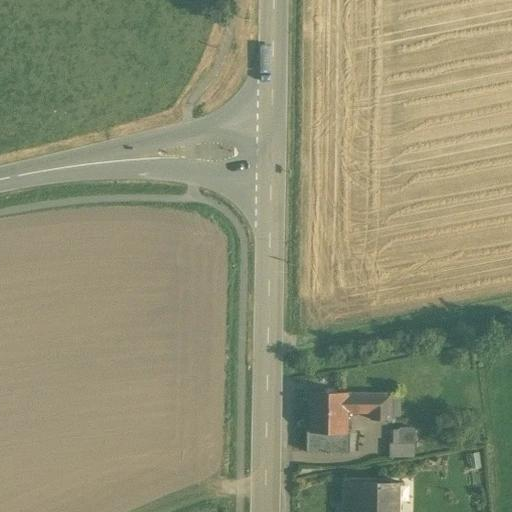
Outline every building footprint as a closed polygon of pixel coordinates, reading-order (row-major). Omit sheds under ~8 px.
[(346,393),(311,392),(311,431),(307,430),(306,452),(349,452),(350,431),(346,431),(346,412),(370,412),(371,394),(346,394),(346,393)] [(390,394),(371,394),(370,412),(370,419),(390,419),(390,394)] [(399,394),(390,394),(390,419),(399,419),(399,394)] [(414,442),(389,442),(389,457),(414,457),(414,442)] [(394,511),(395,482),(347,482),(346,502),(348,502),(348,511),(394,511)]
